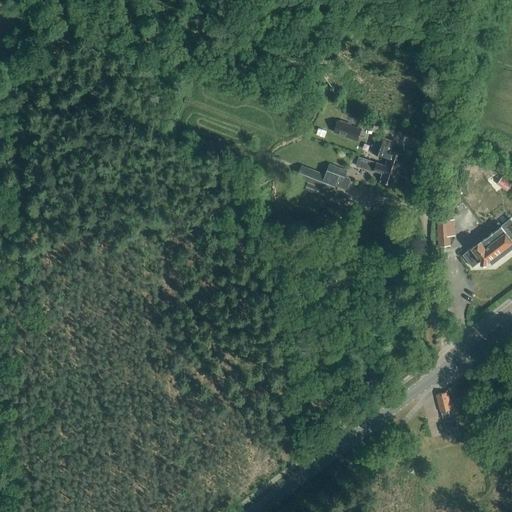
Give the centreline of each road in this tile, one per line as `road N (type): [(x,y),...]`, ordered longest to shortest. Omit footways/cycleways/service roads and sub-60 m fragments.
road 1 (unclassified): [(456,361),(430,303),(425,172),(455,93)]
road 2 (secondary): [(258,511),(456,361)]
